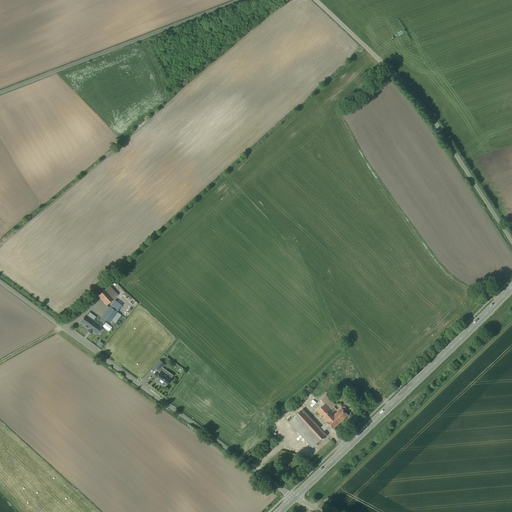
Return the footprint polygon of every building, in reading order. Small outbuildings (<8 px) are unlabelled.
[(108,282),(97,293),(106,303),(118,292),(108,282)] [(123,302),(115,297),(100,318),(108,323),(123,302)] [(88,311),(80,321),(95,332),(103,322),(88,311)] [(164,361),(158,356),(153,362),(159,367),(164,361)] [(160,369),(154,378),(164,385),(170,375),(160,369)] [(336,401),(327,391),(322,396),(331,406),(336,401)] [(334,411),(325,401),(316,409),(326,420),(333,427),(348,413),(341,405),(334,411)] [(327,431),(303,406),(289,418),(313,444),(327,431)]
